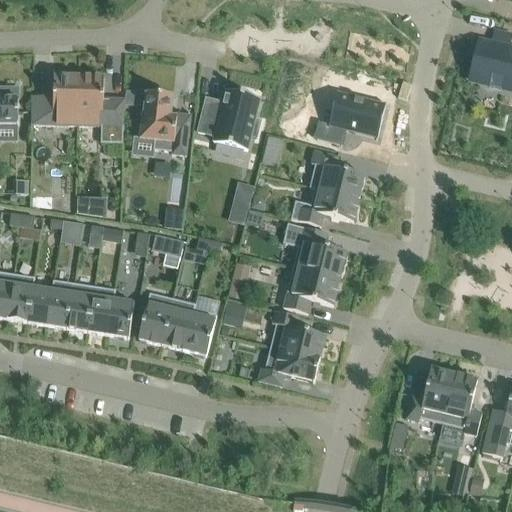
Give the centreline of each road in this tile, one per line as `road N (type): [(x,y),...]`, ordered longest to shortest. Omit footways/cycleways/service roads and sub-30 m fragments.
road 1 (residential): [(340,428),(231,417),(0,363)]
road 2 (residential): [(388,325),(413,270),(422,169)]
road 3 (residential): [(422,169),(419,101),(435,18)]
road 4 (residential): [(0,42),(131,38)]
road 5 (residential): [(388,325),(511,356)]
